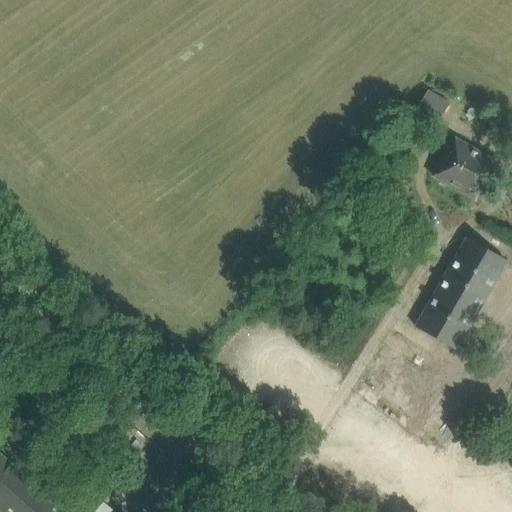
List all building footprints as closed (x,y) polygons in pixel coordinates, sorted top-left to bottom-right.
[(426,89),(413,111),(436,125),(449,102),(426,89)] [(431,177),(477,203),(500,161),(453,135),(431,177)] [(467,238),(441,282),(483,306),(509,262),(484,247),(467,238)] [(441,282),(415,326),(457,350),(483,306),(441,282)] [(35,340),(28,348),(35,354),(42,347),(35,340)] [(106,416),(124,433),(131,425),(112,409),(106,416)] [(67,511),(0,452),(0,511),(113,511),(102,502),(93,511),(67,511)]
